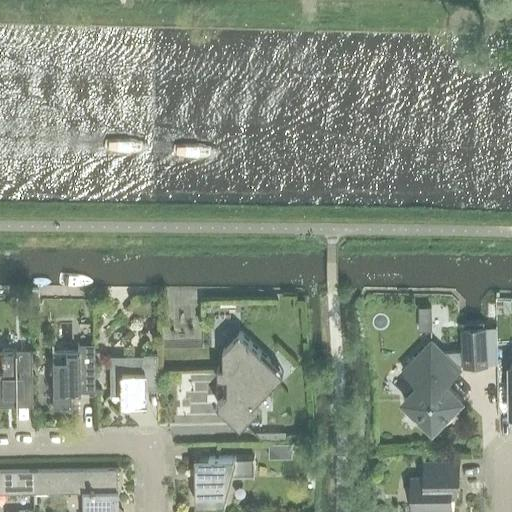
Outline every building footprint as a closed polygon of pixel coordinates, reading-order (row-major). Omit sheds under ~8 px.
[(409,388),(408,391),(400,398),(411,409),(410,410),(410,411),(412,415),(414,418),(417,420),(421,422),(423,423),(425,422),(433,430),(441,421),(442,423),(444,422),(447,420),(450,417),(453,414),(455,411),(456,408),(455,407),(464,398),(455,389),(455,388),(453,384),(450,381),(461,370),(458,367),(489,365),(489,364),(487,327),(487,325),(461,327),(462,350),(442,352),(431,342),(403,371),(413,381),(411,385),(409,388)] [(497,327),(487,327),(489,364),(498,363),(497,327)] [(240,331),(223,349),(223,367),(218,367),(218,377),(223,377),(224,396),(217,404),(240,427),(258,409),(253,404),(283,373),(240,331)] [(78,395),(94,395),(94,344),(76,344),(76,351),(51,352),(51,344),(52,405),(70,405),(70,391),(78,391),(78,395)] [(0,405),(5,406),(5,399),(16,399),(16,387),(20,387),(19,379),(31,379),(31,350),(0,350),(0,405)] [(144,382),(157,382),(156,354),(142,354),(142,357),(110,358),(110,356),(109,356),(110,395),(122,395),(122,404),(144,404),(144,382)] [(280,431),(256,432),(264,441),(280,440),(280,432),(280,431)] [(292,443),(283,443),(283,457),(292,457),(292,443)] [(236,457),(209,457),(209,458),(199,458),(200,481),(198,482),(197,482),(196,483),(196,484),(195,485),(195,486),(196,504),(225,504),(225,500),(222,481),(222,476),(255,475),(254,457),(236,457)] [(459,485),(459,462),(424,462),(424,478),(411,478),(411,511),(428,511),(428,510),(451,510),(450,511),(451,511),(451,486),(459,485)] [(33,493),(82,492),(82,511),(106,511),(106,510),(112,510),(117,505),(117,470),(119,470),(119,469),(33,470),(33,493)] [(33,470),(0,470),(0,493),(33,493),(33,470)]
